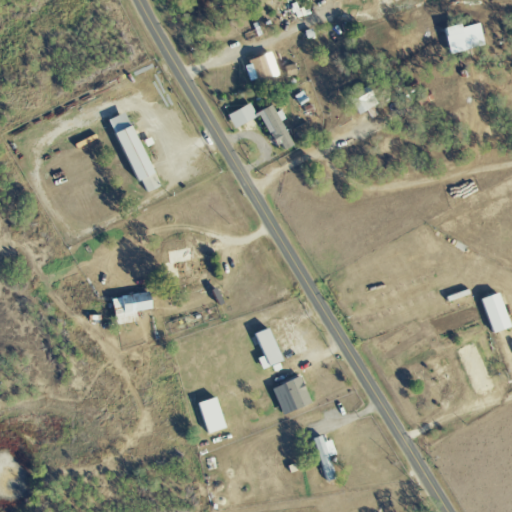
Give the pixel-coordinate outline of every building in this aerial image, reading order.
[(485,45),(479,24),(459,29),(460,33),(444,38),(449,55),(485,45)] [(250,85),(278,74),(271,54),(242,64),(250,85)] [(367,88),(348,100),(357,116),(377,104),(367,88)] [(226,114),(232,128),(255,119),(250,105),(226,114)] [(277,153),(291,146),(280,121),(284,120),(279,111),(274,113),(271,106),(257,112),(277,153)] [(135,182),(151,175),(123,113),(107,120),(135,182)] [(150,310),(147,293),(109,300),(114,326),(136,322),(134,313),(150,310)] [(491,334),(509,328),(496,293),(478,300),(491,334)] [(257,359),(260,370),(279,364),(268,330),(254,334),(261,358),(257,359)] [(489,387),(472,345),(457,351),(474,393),(489,387)] [(310,405),(299,377),(281,384),(286,396),(275,401),(281,416),(310,405)] [(205,435),(224,429),(213,398),(195,404),(205,435)] [(322,443),(320,437),(311,440),(326,483),(335,479),(327,457),(334,455),(329,441),(322,443)]
